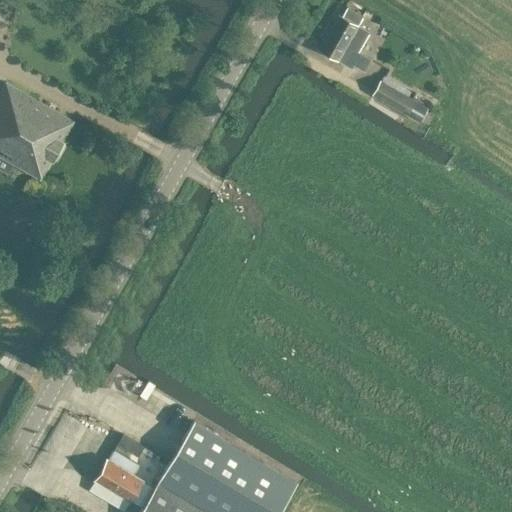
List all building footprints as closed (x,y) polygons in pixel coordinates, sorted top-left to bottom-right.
[(359,24),(358,23),(363,14),(348,6),(343,14),(338,11),(317,47),(352,67),(354,64),(364,70),(371,57),(358,50),(369,31),(359,25),(359,24)] [(380,77),(371,95),(420,121),(428,105),(380,77)] [(0,153),(41,177),(74,119),(5,79),(0,88),(0,153)] [(194,417),(157,479),(212,511),(277,511),(298,478),(194,417)] [(142,449),(145,445),(124,433),(118,443),(139,455),(142,449)] [(158,458),(160,454),(145,445),(142,449),(158,458)] [(142,506),(153,486),(145,480),(134,473),(140,464),(115,449),(110,458),(107,456),(101,466),(97,467),(94,472),(95,476),(94,479),(122,496),(122,494),(131,500),(131,499),(142,506)] [(142,506),(137,511),(212,511),(157,479),(153,486),(142,506)]
